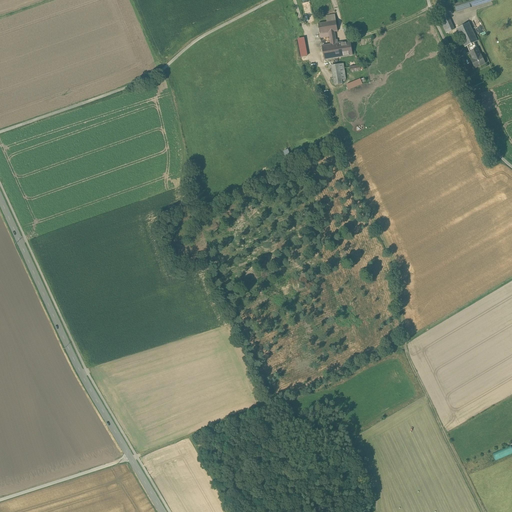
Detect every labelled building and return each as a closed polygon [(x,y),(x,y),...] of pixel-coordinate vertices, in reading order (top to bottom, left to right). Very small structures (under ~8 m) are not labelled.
[(471,7),(468,0),(466,0),(454,4),(457,12),(471,7)] [(447,14),(439,17),(446,33),(454,29),(447,14)] [(327,22),(318,23),(321,38),(330,36),(331,44),(322,45),(324,60),(353,55),(350,41),(338,43),(338,39),(336,39),(334,31),(338,31),(336,20),(327,22)] [(469,23),(456,28),(465,47),(468,45),(475,42),(477,41),(469,23)] [(298,35),(301,51),(306,50),(303,34),(298,35)] [(480,55),(475,42),(468,45),(472,53),(470,54),(472,58),(480,55)] [(472,58),(472,59),(474,62),(473,63),(475,68),(485,63),(481,55),(480,55),(472,58)] [(340,64),(331,65),(334,85),(343,84),(342,80),(340,64)] [(361,79),(347,85),(349,89),(352,88),(363,84),(361,79)] [(511,446),(493,452),(495,460),(511,454),(511,446)]
